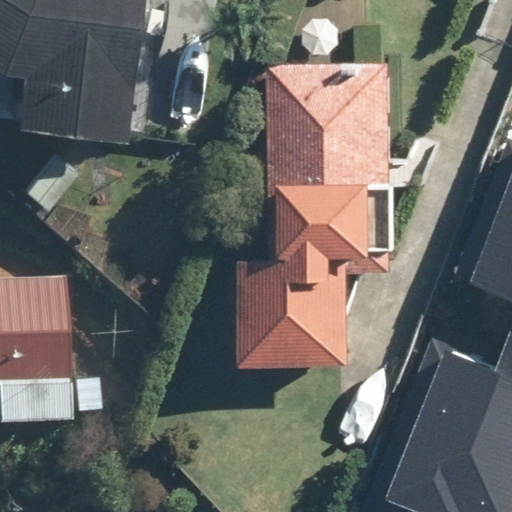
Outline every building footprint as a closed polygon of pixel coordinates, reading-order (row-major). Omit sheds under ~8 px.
[(0,0),(0,61),(19,74),(20,124),(129,135),(142,0),(0,0)] [(275,48),(277,258),(251,258),(253,362),(279,362),(366,361),(365,249),(406,248),(404,47),(275,48)] [(511,151),(463,279),(511,297),(511,151)] [(66,274),(0,273),(0,415),(66,421),(72,350),(65,349),(66,274)] [(429,338),(359,511),(511,511),(511,334),(503,331),(491,362),(429,338)]
